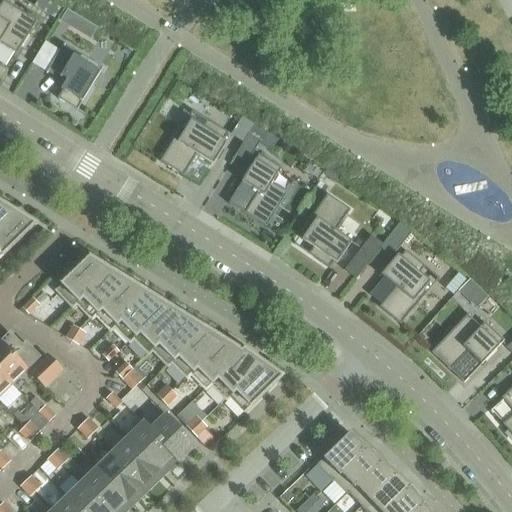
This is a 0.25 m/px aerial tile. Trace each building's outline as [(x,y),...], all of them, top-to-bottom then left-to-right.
[(0,44),(17,55),(37,22),(3,2),(0,6),(0,44)] [(50,3),(44,13),(54,18),(59,9),(50,3)] [(67,11),(60,22),(69,27),(90,40),(97,29),(95,28),(93,27),(76,16),(67,10),(67,11)] [(44,45),(32,64),(46,74),(48,70),(49,71),(66,81),(61,90),(63,91),(58,100),(77,111),(103,69),(63,45),(58,53),(44,45)] [(241,118),(230,136),(243,144),(248,135),(254,126),(241,118)] [(182,129),(181,128),(160,163),(183,177),(196,156),(213,166),(227,143),(224,141),(228,134),(207,121),(202,128),(191,121),(185,130),(182,129)] [(235,156),(247,164),(260,142),(248,135),(243,144),(235,156)] [(241,183),(228,205),(244,215),(266,228),(287,194),(272,184),(281,169),(258,155),(241,183)] [(304,229),(305,230),(307,231),(301,241),(313,249),(309,255),(329,269),(334,262),(336,265),(351,243),(335,232),(350,211),(327,195),(304,229)] [(0,226),(14,213),(0,204),(0,226)] [(0,258),(34,225),(14,213),(0,226),(0,258)] [(399,223),(379,250),(391,259),(412,233),(399,223)] [(364,244),(344,271),(356,280),(376,253),(364,244)] [(384,279),(370,296),(381,305),(379,308),(400,326),(426,294),(425,294),(423,292),(430,283),(418,273),(424,267),(417,261),(406,252),(400,258),(398,256),(381,276),(384,279)] [(71,308),(110,272),(89,259),(55,292),(71,308)] [(90,320),(129,284),(110,272),(71,308),(72,309),(76,305),(90,320)] [(458,274),(445,289),(453,297),(466,281),(458,274)] [(109,331),(147,295),(129,284),(90,320),(91,321),(96,317),(109,331)] [(128,343),(167,307),(147,295),(109,331),(110,332),(114,329),(128,343)] [(40,306),(33,300),(23,310),(30,316),(40,306)] [(147,355),(185,318),(167,307),(128,343),(129,344),(133,340),(147,355)] [(467,316),(432,353),(450,371),(464,384),(481,366),(504,342),(485,324),(480,328),(468,317),(467,316)] [(167,367),(206,331),(185,318),(147,355),(148,356),(152,352),(167,367)] [(72,342),(79,330),(73,327),(66,339),(72,342)] [(78,346),(85,334),(79,330),(72,342),(78,346)] [(185,379),(224,343),(206,331),(167,367),(168,368),(172,364),(185,379)] [(63,372),(47,356),(42,361),(25,344),(22,347),(9,334),(0,343),(0,342),(0,344),(26,372),(28,371),(45,389),(63,372)] [(205,390),(245,352),(244,351),(241,354),(224,343),(185,379),(186,380),(191,376),(205,390)] [(26,372),(0,344),(0,374),(12,386),(26,372)] [(108,362),(118,352),(113,347),(103,357),(108,362)] [(225,400),(263,365),(245,352),(205,390),(206,391),(211,386),(225,400)] [(121,379),(131,369),(126,364),(116,374),(121,379)] [(244,413),(281,378),(263,365),(225,400),(226,401),(229,398),(244,413)] [(142,381),(132,371),(127,376),(137,386),(142,381)] [(0,397),(12,386),(0,374),(0,397)] [(137,386),(127,376),(122,381),(132,391),(137,386)] [(161,402),(172,392),(167,387),(157,397),(161,402)] [(511,389),(501,399),(511,411),(511,416),(502,425),(511,436),(511,389)] [(166,407),(176,397),(172,392),(161,402),(166,407)] [(122,404),(112,394),(107,399),(117,409),(122,404)] [(192,403),(177,418),(186,428),(197,418),(201,423),(207,418),(192,403)] [(54,418),(44,408),(39,413),(49,423),(54,418)] [(196,447),(165,415),(150,430),(144,424),(143,425),(179,463),(196,447)] [(191,433),(201,423),(197,418),(186,428),(191,433)] [(98,430),(88,420),(83,425),(93,435),(98,430)] [(39,433),(29,423),(24,428),(34,438),(39,433)] [(196,438),(206,428),(201,423),(191,433),(196,438)] [(93,435),(83,425),(78,430),(88,440),(93,435)] [(179,463),(143,425),(128,440),(158,471),(173,458),(178,464),(179,463)] [(34,438),(24,428),(19,433),(29,443),(34,438)] [(332,483),(367,449),(366,448),(365,449),(349,433),(336,446),(337,447),(316,467),(332,483)] [(158,471),(128,440),(112,455),(143,486),(158,471)] [(382,461),(381,461),(379,462),(367,449),(332,483),(332,484),(334,482),(347,495),(382,461)] [(67,461),(58,451),(52,456),(62,466),(67,461)] [(10,462),(1,452),(0,452),(0,461),(5,467),(10,462)] [(143,486),(112,455),(96,470),(127,502),(143,486)] [(62,466),(52,456),(47,461),(57,471),(62,466)] [(361,508),(396,474),(396,473),(394,474),(382,461),(347,495),(347,496),(349,495),(361,508)] [(116,511),(127,502),(96,470),(81,485),(107,511),(116,511)] [(396,474),(361,508),(365,511),(384,511),(410,488),(396,474)] [(40,488),(31,478),(25,483),(35,493),(40,488)] [(35,493),(25,483),(20,487),(30,498),(35,493)] [(107,511),(81,485),(67,498),(80,511),(107,511)] [(415,511),(423,505),(409,490),(410,488),(384,511),(415,511)] [(313,496),(304,504),(310,510),(318,501),(315,499),(313,496)] [(80,511),(67,498),(53,511),(80,511)]
